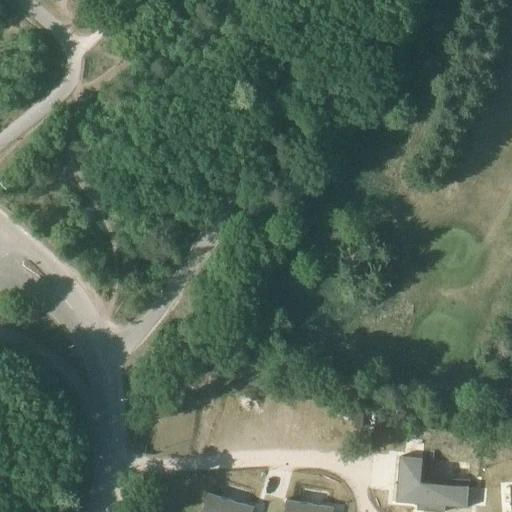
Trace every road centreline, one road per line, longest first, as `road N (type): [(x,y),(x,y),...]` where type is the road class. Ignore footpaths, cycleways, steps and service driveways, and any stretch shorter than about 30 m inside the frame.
road 1 (unclassified): [(94,350),(153,316),(182,287),(323,0)]
road 2 (unclassified): [(100,452),(318,460),(347,475),(368,511)]
road 3 (unclassified): [(86,334),(66,286),(8,228)]
